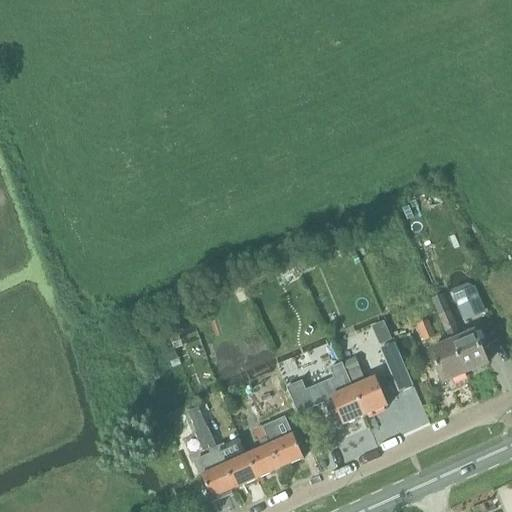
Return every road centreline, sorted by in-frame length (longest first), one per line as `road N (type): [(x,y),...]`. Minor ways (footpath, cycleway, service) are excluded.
road 1 (residential): [(261,511),(511,399)]
road 2 (secondary): [(357,511),(511,442)]
